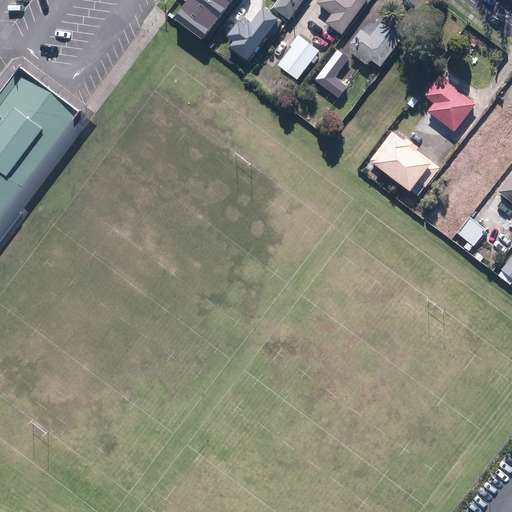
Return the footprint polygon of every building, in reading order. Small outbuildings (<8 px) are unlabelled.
[(216,0),(187,0),(186,2),(215,24),(227,8),(216,0)] [(216,0),(227,8),(233,0),(216,0)] [(279,0),(273,8),(289,19),(303,0),(279,0)] [(368,0),(320,0),(319,3),(333,13),(326,22),(342,34),(368,0)] [(186,2),(174,18),(203,40),(215,24),(186,2)] [(283,20),(264,6),(253,22),(244,16),(225,42),(253,62),(283,20)] [(362,28),(351,44),(382,65),(412,22),(390,7),(371,35),(362,28)] [(179,25),(169,36),(182,46),(191,35),(179,25)] [(320,50),(298,34),(289,46),(292,48),(279,65),(299,79),(320,50)] [(203,43),(193,35),(184,46),(195,54),(203,43)] [(181,48),(162,44),(161,51),(155,46),(148,54),(168,70),(175,61),(165,54),(179,56),(181,48)] [(350,56),(338,48),(316,80),(341,96),(349,85),(336,77),(350,56)] [(195,57),(187,68),(206,83),(214,71),(195,57)] [(86,107),(22,58),(0,86),(0,233),(93,113),(92,112),(86,107)] [(225,62),(217,71),(245,94),(252,86),(225,62)] [(477,103),(440,76),(425,95),(434,102),(427,111),(456,132),(477,103)] [(263,93),(257,101),(277,117),(284,109),(263,93)] [(484,176),(511,148),(511,104),(510,102),(460,151),(484,176)] [(304,121),(297,130),(324,152),(331,144),(304,121)] [(365,138),(353,130),(346,141),(357,149),(365,138)] [(442,168),(394,130),(370,161),(418,199),(442,168)] [(352,155),(341,146),(333,156),(344,165),(352,155)] [(376,181),(360,169),(350,181),(366,193),(376,181)] [(511,174),(498,191),(511,201),(511,174)] [(493,188),(479,175),(466,190),(479,202),(493,188)] [(387,189),(379,198),(390,208),(398,199),(387,189)] [(406,206),(399,213),(416,229),(423,221),(406,206)] [(487,228),(471,217),(458,233),(474,245),(487,228)] [(443,235),(434,229),(423,245),(431,251),(443,235)] [(506,257),(511,249),(511,233),(499,251),(506,257)] [(511,256),(502,268),(511,276),(511,256)] [(500,291),(489,282),(480,292),(490,301),(500,291)]
